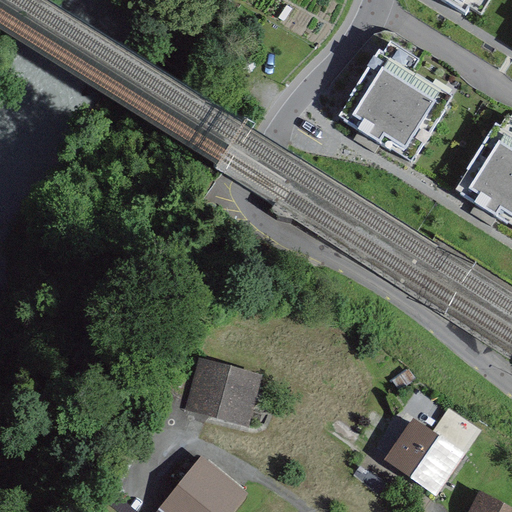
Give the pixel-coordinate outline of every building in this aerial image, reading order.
[(450,0),(465,9),(469,4),(481,11),(487,0),(450,0)] [(338,116),(359,129),(354,138),(375,152),(381,143),(412,162),(453,96),(412,70),(420,58),(390,40),(383,52),(379,50),(338,116)] [(454,188),(475,201),(469,210),(491,224),(497,215),(511,224),(511,115),(506,112),(498,124),(495,122),(454,188)] [(263,376),(198,358),(183,409),(248,427),(263,376)] [(447,441),(463,418),(453,411),(437,434),(447,441)] [(465,453),(447,441),(437,434),(413,418),(384,460),(436,495),(465,453)] [(233,511),(249,493),(201,454),(154,511),(139,511),(116,493),(107,503),(118,511),(233,511)] [(354,474),(379,495),(387,483),(359,466),(354,474)] [(467,511),(511,511),(511,506),(479,489),(467,511)]
